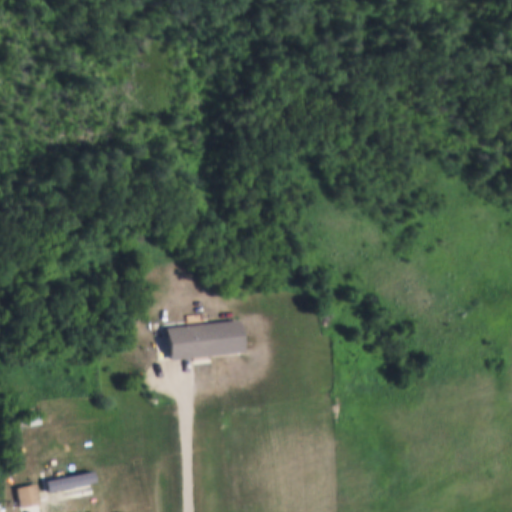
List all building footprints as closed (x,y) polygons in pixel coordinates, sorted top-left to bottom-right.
[(190,353),(167,356),(164,325),(236,317),(240,348),(209,352),(209,355),(191,357),(190,353)] [(24,413),(36,410),(38,421),(26,423),(24,413)] [(21,416),(23,423),(17,424),(15,417),(21,416)] [(43,478),(87,468),(92,490),(48,499),(43,478)] [(33,480),(37,500),(18,504),(13,484),(33,480)]
